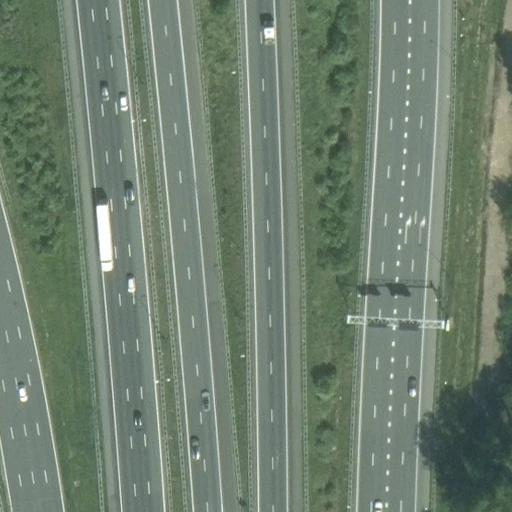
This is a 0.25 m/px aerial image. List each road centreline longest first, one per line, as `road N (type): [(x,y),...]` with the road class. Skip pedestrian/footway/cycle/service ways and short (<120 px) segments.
road 1 (motorway): [(94,0),(138,511)]
road 2 (motorway): [(207,511),(164,0)]
road 3 (motorway): [(386,511),(407,0)]
road 4 (motorway): [(271,511),(264,0)]
road 5 (trunk): [(0,332),(32,511)]
